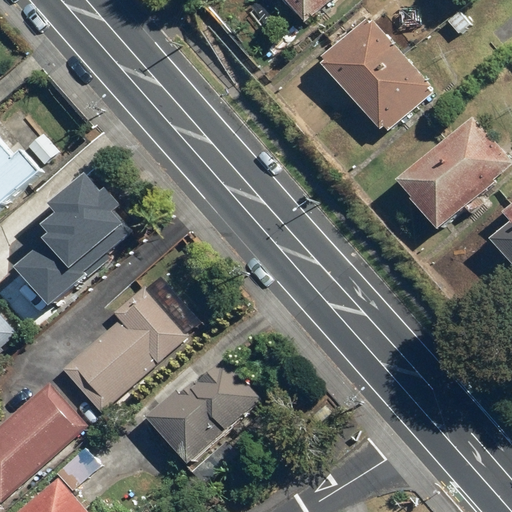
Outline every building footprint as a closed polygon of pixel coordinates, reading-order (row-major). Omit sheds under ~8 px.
[(291,0),(312,23),(338,0),(291,0)] [(450,20),(465,38),(481,24),(467,7),(450,20)] [(371,21),(329,58),(333,61),(329,64),(387,129),(390,127),(394,131),(436,94),(432,89),(436,86),(379,22),(375,25),(371,21)] [(511,154),(478,116),(405,181),(447,228),(511,170),(511,154)] [(0,205),(39,172),(19,150),(11,157),(0,145),(0,205)] [(46,241),(15,266),(48,307),(109,256),(108,255),(133,233),(113,208),(117,205),(103,189),(99,193),(83,174),(49,202),(55,210),(41,222),(49,232),(42,237),(46,241)] [(510,222),(490,239),(511,263),(511,202),(501,212),(510,222)] [(67,371),(105,414),(193,338),(149,287),(117,315),(123,322),(67,371)] [(0,349),(16,335),(0,316),(0,349)] [(153,419),(195,467),(270,402),(233,359),(189,397),(184,392),(153,419)] [(0,498),(5,504),(91,427),(53,384),(0,430),(0,498)] [(195,475),(207,488),(243,456),(230,442),(195,475)] [(62,474),(77,492),(105,467),(90,450),(62,474)] [(90,511),(62,479),(23,511),(90,511)]
